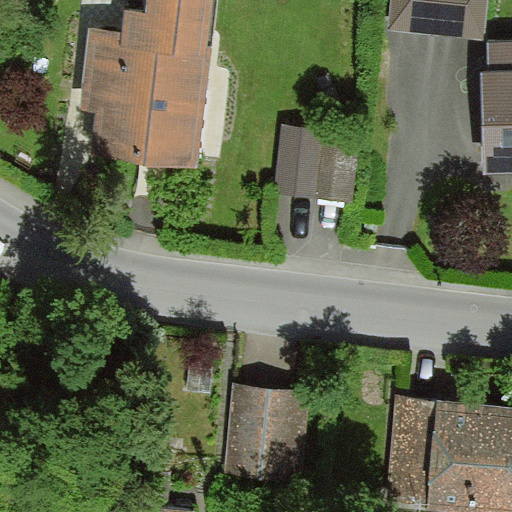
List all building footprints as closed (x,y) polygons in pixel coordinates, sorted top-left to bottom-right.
[(78,142),(195,155),(211,0),(159,0),(156,32),(91,25),(78,142)] [(488,0),(397,0),(396,25),(486,33),(488,0)] [(511,35),(489,36),(491,159),(511,158),(511,35)] [(324,128),(318,192),(354,195),(360,131),(324,128)] [(242,385),(235,467),(302,473),(309,390),(242,385)] [(511,402),(402,394),(397,464),(436,467),(433,499),(511,505),(511,402)]
